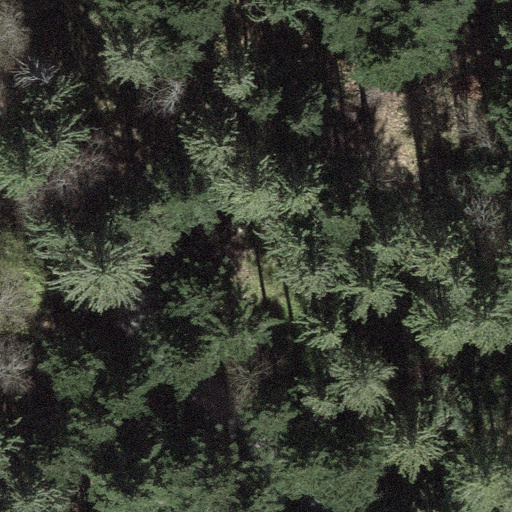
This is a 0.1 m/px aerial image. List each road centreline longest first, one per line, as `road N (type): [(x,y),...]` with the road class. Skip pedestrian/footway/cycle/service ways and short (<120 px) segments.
road 1 (track): [(0,163),(154,334),(348,511)]
road 2 (track): [(154,334),(170,172),(154,0)]
